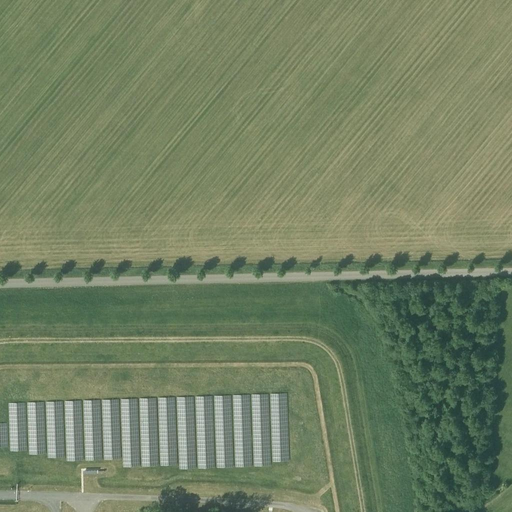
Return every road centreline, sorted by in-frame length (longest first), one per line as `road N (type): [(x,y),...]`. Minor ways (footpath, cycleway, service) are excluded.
road 1 (unclassified): [(0,284),(511,271)]
road 2 (track): [(0,342),(323,346),(337,361),(362,511)]
